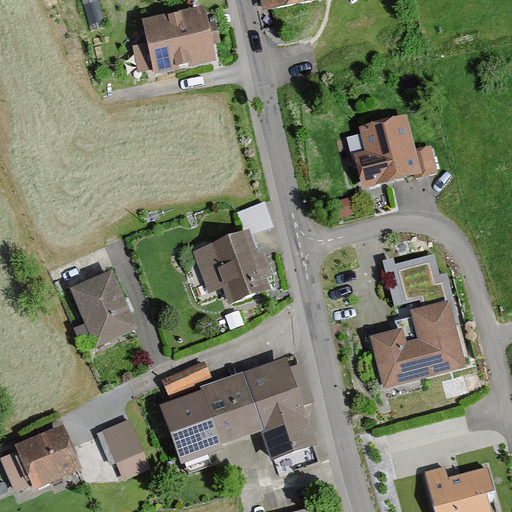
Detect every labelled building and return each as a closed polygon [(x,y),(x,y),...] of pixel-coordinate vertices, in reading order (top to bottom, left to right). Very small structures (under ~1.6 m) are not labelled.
[(252,0),(256,16),(323,0),(252,0)] [(144,81),(212,65),(199,13),(132,29),(144,81)] [(399,120),(348,133),(354,158),(343,161),(352,195),(415,178),(399,120)] [(219,308),(260,292),(240,240),(186,261),(201,300),(214,295),(219,308)] [(386,265),(393,298),(441,288),(434,255),(386,265)] [(86,353),(123,337),(98,281),(61,297),(86,353)] [(408,345),(396,348),(393,336),(361,344),(374,393),(456,371),(439,308),(401,318),(408,345)] [(202,390),(196,374),(154,390),(161,407),(146,413),(168,469),(249,439),(260,468),(302,452),(269,365),(202,390)] [(122,427),(95,439),(114,484),(141,472),(122,427)] [(22,497),(65,477),(44,432),(1,453),(22,497)] [(423,511),(480,511),(478,498),(490,495),(485,472),(440,483),(437,471),(415,476),(423,511)]
